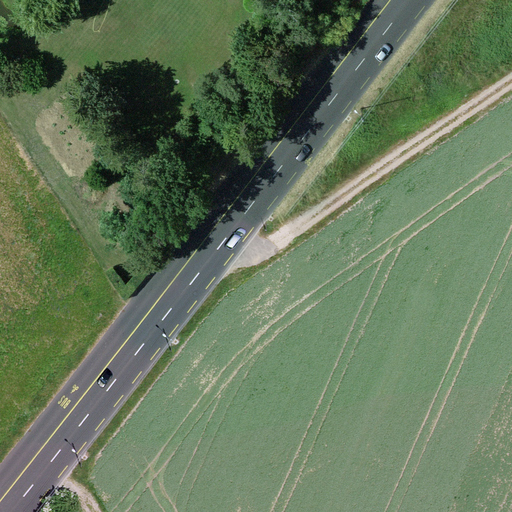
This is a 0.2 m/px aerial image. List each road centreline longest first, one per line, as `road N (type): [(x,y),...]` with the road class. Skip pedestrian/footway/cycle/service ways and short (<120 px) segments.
road 1 (primary): [(2,511),(403,0)]
road 2 (track): [(221,233),(257,251),(276,242),(511,79)]
